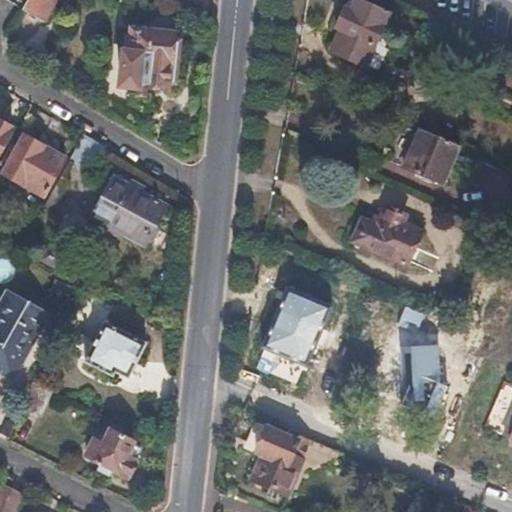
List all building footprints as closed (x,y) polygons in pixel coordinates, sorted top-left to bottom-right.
[(59,0),(30,0),(25,11),(46,23),(59,0)] [(338,25),(341,27),(336,38),(331,49),(378,70),(389,47),(374,41),(388,12),(360,0),(356,0),(353,8),(347,5),(338,25)] [(176,36),(137,32),(134,54),(127,53),(123,87),(146,90),(146,86),(170,89),(173,62),(176,36)] [(0,152),(14,128),(0,119),(0,152)] [(458,147),(420,130),(411,151),(402,171),(440,188),(458,147)] [(67,158),(28,136),(5,174),(45,196),(67,158)] [(101,147),(86,138),(74,159),(89,168),(101,147)] [(146,188),(132,180),(128,187),(114,179),(94,214),(145,244),(155,227),(166,208),(142,194),(146,188)] [(377,227),(368,223),(363,234),(358,244),(406,265),(421,231),(402,224),(408,212),(388,203),(377,227)] [(29,236),(19,231),(11,246),(21,251),(29,236)] [(104,285),(85,275),(80,286),(98,296),(104,285)] [(48,312),(7,290),(0,302),(0,370),(13,377),(48,312)] [(147,343),(107,320),(85,359),(109,373),(111,370),(127,378),(137,361),(147,343)] [(55,388),(37,379),(21,414),(39,422),(55,388)] [(139,434),(117,422),(104,447),(95,442),(86,457),(129,480),(134,470),(139,461),(129,455),(139,434)] [(254,434),(249,446),(264,452),(261,460),(298,476),(313,440),(302,435),(300,440),(259,423),(254,434)] [(298,476),(261,460),(257,471),(253,481),(269,487),(266,494),(277,499),(280,492),(290,496),(298,476)] [(18,511),(26,496),(0,483),(0,511),(18,511)]
